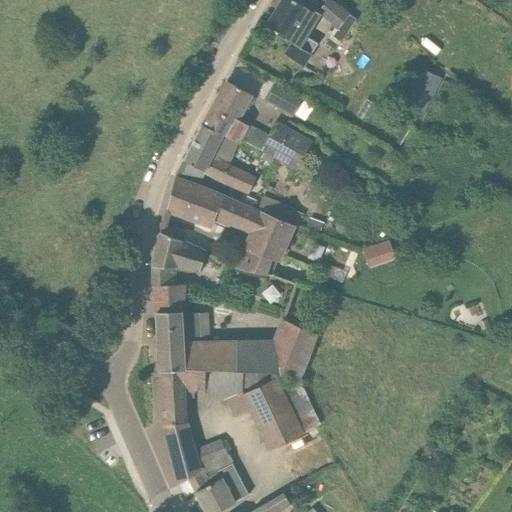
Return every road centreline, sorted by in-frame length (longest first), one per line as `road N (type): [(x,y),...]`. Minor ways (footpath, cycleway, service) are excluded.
road 1 (unclassified): [(95,390),(115,364),(124,333),(124,243),(144,161),(240,0)]
road 2 (residential): [(183,511),(95,390)]
